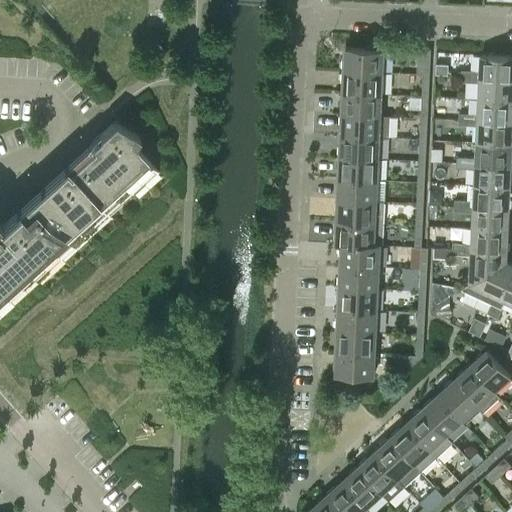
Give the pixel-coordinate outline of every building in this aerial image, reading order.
[(342,59),(342,69),(383,71),(384,48),(382,48),(382,45),(366,44),(365,47),(345,46),(345,57),(342,59)] [(423,73),(429,73),(431,48),(418,47),(417,73),(423,73)] [(480,70),(470,70),(470,81),(479,81),(480,76),(511,77),(511,54),(481,53),(480,70)] [(448,64),(436,63),(436,73),(447,73),(448,64)] [(344,81),(343,90),(382,92),(383,71),(342,69),(341,78),(344,81)] [(460,80),(470,81),(470,70),(461,69),(460,80)] [(511,98),(511,77),(480,76),(479,81),(479,97),(511,98)] [(340,102),(340,112),(380,114),(382,92),(343,90),(343,100),(340,102)] [(477,119),(511,120),(511,98),(479,97),(478,113),(468,113),(468,124),(477,124),(477,119)] [(342,124),(341,134),(379,136),(380,114),(340,112),(339,121),(342,124)] [(458,123),(468,124),(468,113),(459,112),(458,123)] [(511,142),(511,135),(511,120),(477,119),(477,124),(476,140),(511,142)] [(0,304),(154,166),(134,143),(138,135),(113,121),(98,134),(102,139),(93,147),(90,144),(89,145),(92,148),(69,169),(66,165),(65,167),(68,170),(45,191),(42,187),(41,188),(44,192),(21,213),(18,209),(17,210),(20,214),(0,231),(0,304)] [(338,146),(337,155),(378,157),(379,136),(341,134),(341,143),(338,146)] [(475,162),(511,164),(511,142),(476,140),(476,156),(466,156),(466,167),(475,168),(475,162)] [(339,167),(339,177),(377,179),(378,157),(337,155),(337,165),(339,167)] [(456,167),(466,167),(466,156),(457,155),(456,167)] [(510,185),(511,164),(475,162),(475,168),(474,184),(510,185)] [(336,189),(335,198),(376,200),(377,179),(339,177),(339,186),(336,189)] [(473,205),(509,207),(510,185),(474,184),(474,200),(464,199),(464,210),(473,211),(473,205)] [(431,191),(431,201),(440,201),(440,196),(436,191),(431,191)] [(337,210),(337,220),(383,222),(384,201),(376,200),(335,198),(335,208),(337,210)] [(454,210),(464,210),(464,199),(454,199),(454,210)] [(507,228),(509,207),(473,205),(473,211),(472,227),(507,228)] [(382,244),(383,222),(337,220),(336,229),(334,232),(333,242),(339,243),(339,242),(374,244),(374,243),(380,243),(380,244),(382,244)] [(471,248),(506,250),(507,228),(472,227),(471,243),(462,242),(461,253),(471,254),(471,248)] [(339,242),(339,243),(339,251),(341,254),(341,264),(379,265),(380,244),(380,243),(374,243),(374,244),(339,242)] [(452,253),(461,253),(462,242),(452,242),(452,248),(452,253)] [(434,247),(434,256),(452,257),(452,253),(452,248),(434,247)] [(506,260),(506,250),(471,248),(471,254),(469,282),(506,260)] [(511,271),(511,263),(506,260),(469,282),(495,294),(491,303),(501,307),(505,299),(500,296),(511,271)] [(379,265),(341,264),(340,273),(338,276),(337,285),(378,287),(379,265)] [(511,271),(500,296),(505,299),(511,302),(511,271)] [(378,287),(337,285),(337,295),(339,297),(339,307),(377,309),(378,287)] [(497,316),(501,307),(491,303),(487,311),(497,316)] [(377,309),(339,307),(338,316),(335,319),(335,328),(376,330),(377,309)] [(475,318),(470,329),(479,333),(484,322),(475,318)] [(376,330),(335,328),(334,338),(337,340),(336,350),(375,352),(376,330)] [(470,363),(494,390),(510,375),(486,348),(470,363)] [(374,374),(375,352),(336,350),(336,360),(333,362),(333,372),(355,373),(355,376),(372,377),(372,374),(374,374)] [(422,355),(422,354),(416,354),(405,353),(404,363),(408,367),(422,355)] [(454,378),(483,410),(499,396),(494,390),(470,363),(454,378)] [(438,392),(462,419),(467,425),(483,410),(454,378),(438,392)] [(422,407),(446,433),(462,419),(438,392),(422,407)] [(406,421),(436,455),(453,441),(446,433),(422,407),(406,421)] [(389,436),(414,463),(420,470),(436,455),(406,421),(389,436)] [(373,451),(398,477),(414,463),(389,436),(373,451)] [(511,442),(507,437),(491,452),(496,457),(511,442)] [(357,465),(382,492),(388,499),(404,485),(398,477),(373,451),(357,465)] [(491,452),(475,466),(480,471),(496,457),(491,452)] [(504,456),(494,465),(501,473),(511,464),(504,456)] [(341,480),(366,506),(382,492),(357,465),(341,480)] [(501,473),(494,465),(485,474),(492,482),(501,473)] [(480,471),(475,466),(459,481),(464,486),(480,471)] [(325,494),(341,511),(359,511),(366,506),(341,480),(325,494)] [(459,481),(443,495),(448,500),(464,486),(459,481)] [(471,486),(461,495),(468,503),(478,494),(471,486)] [(341,511),(325,494),(309,509),(311,511),(341,511)] [(434,511),(448,500),(443,495),(427,510),(428,511),(434,511)] [(468,503),(461,495),(452,504),(459,511),(468,503)]
